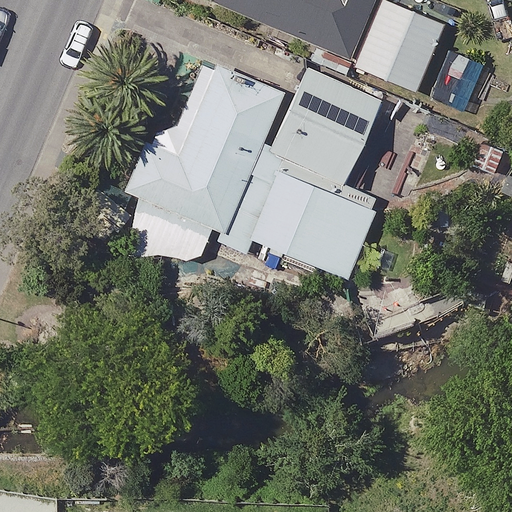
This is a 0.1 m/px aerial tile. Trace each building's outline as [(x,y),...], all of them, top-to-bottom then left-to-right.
[(379,0),(212,0),(212,3),(353,63),(379,0)] [(446,26),(385,0),(357,68),(419,93),(446,26)] [(286,95),(221,68),(184,157),(149,142),(127,194),(227,236),(286,95)] [(386,101),(312,70),(276,153),(350,185),(386,101)] [(502,182),(511,157),(511,145),(487,135),(473,170),(502,182)] [(282,173),(254,241),(352,280),(379,212),(282,173)]
